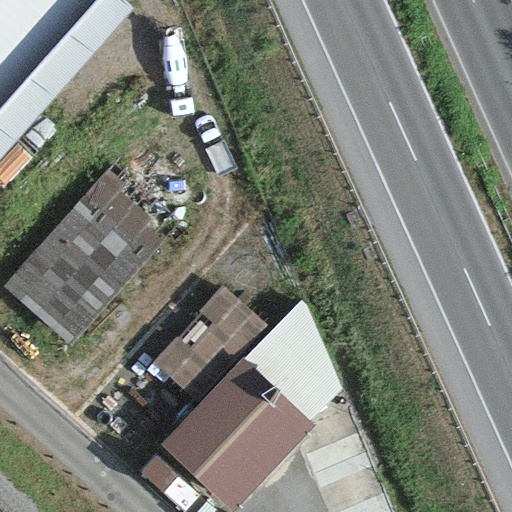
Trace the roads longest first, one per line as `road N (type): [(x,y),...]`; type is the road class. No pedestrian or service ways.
road 1 (motorway): [(338,0),(511,385)]
road 2 (residential): [(0,381),(144,511)]
